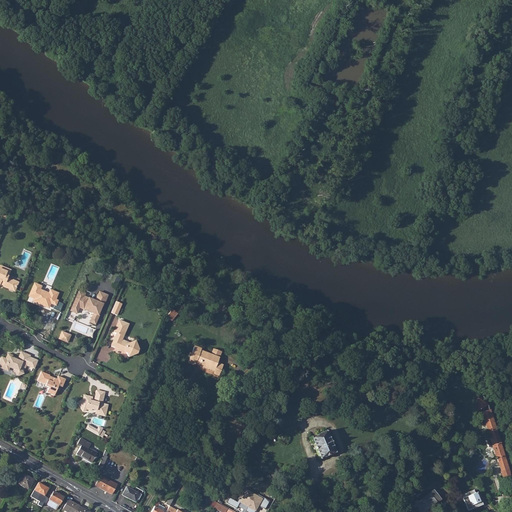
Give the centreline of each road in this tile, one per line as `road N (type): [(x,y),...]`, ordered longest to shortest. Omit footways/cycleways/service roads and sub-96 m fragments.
road 1 (residential): [(1,323),(130,391)]
road 2 (tertiary): [(0,446),(117,511)]
